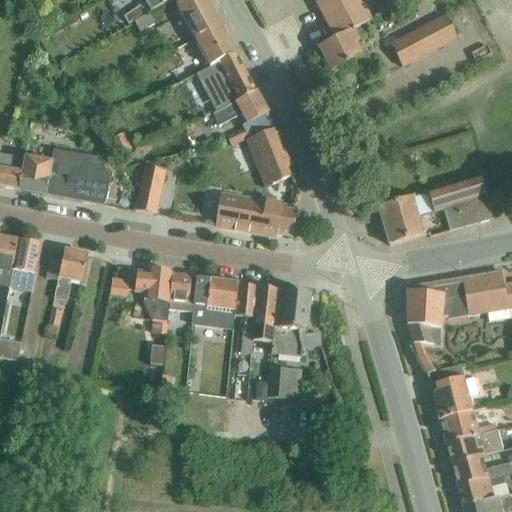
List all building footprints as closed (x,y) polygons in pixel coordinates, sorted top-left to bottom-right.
[(128,25),(162,6),(171,0),(144,0),(140,3),(141,6),(123,18),(128,25)] [(184,24),(210,10),(204,0),(186,0),(174,6),(184,24)] [(324,0),(320,2),(315,5),(334,40),(364,26),(372,22),(360,0),(324,0)] [(219,27),(210,10),(184,24),(193,41),(219,27)] [(139,33),(153,25),(147,15),(133,23),(139,33)] [(74,16),(34,38),(38,46),(79,24),(74,16)] [(444,18),(433,24),(435,28),(392,51),(401,68),(455,40),(444,18)] [(334,40),(317,49),(330,74),(361,58),(354,46),(358,44),(356,40),(368,34),(364,26),(334,40)] [(219,27),(193,41),(209,69),(234,55),(219,27)] [(205,71),(196,76),(215,114),(219,113),(238,102),(255,93),(234,55),(209,69),(205,71)] [(256,96),(255,93),(238,102),(219,113),(215,114),(212,116),(217,125),(239,113),(246,125),(241,128),(247,141),(274,130),(266,115),(267,115),(259,101),(260,101),(257,96),(256,96)] [(292,172),(274,130),(247,141),(245,142),(252,158),(259,156),(263,165),(272,186),(294,177),(292,172)] [(123,135),(110,142),(117,156),(130,150),(123,135)] [(23,160),(17,192),(103,207),(109,180),(97,159),(60,153),(49,151),(47,162),(23,158),(23,160)] [(0,188),(17,192),(23,160),(0,155),(0,188)] [(155,216),(164,173),(144,169),(135,211),(155,216)] [(491,222),(480,180),(393,205),(377,210),(388,248),(423,237),(421,230),(419,220),(434,216),(434,215),(443,212),(449,234),(491,222)] [(505,191),(489,194),(492,207),(507,204),(505,191)] [(220,197),(214,228),(275,239),(276,235),(291,238),(296,215),(285,213),(286,208),(220,197)] [(0,287),(7,289),(17,242),(0,238),(0,287)] [(17,242),(7,289),(32,294),(35,277),(41,247),(17,242)] [(49,259),(45,280),(56,283),(52,301),(66,304),(70,287),(66,287),(67,282),(81,285),(87,257),(63,252),(60,262),(49,259)] [(136,275),(133,294),(146,295),(146,301),(155,323),(159,323),(157,335),(165,336),(168,311),(168,307),(171,276),(149,271),(148,276),(136,275)] [(443,298),(406,294),(407,327),(410,339),(412,345),(439,348),(441,322),(487,315),(489,323),(511,319),(511,286),(504,288),(501,275),(445,283),(443,298)] [(168,307),(168,311),(191,314),(192,307),(195,281),(190,280),(190,278),(171,276),(168,307)] [(111,278),(109,296),(125,297),(127,280),(111,278)] [(191,314),(190,326),(232,332),(234,318),(234,313),(237,286),(195,280),(195,281),(192,307),(191,314)] [(237,286),(234,313),(234,318),(246,319),(244,336),(242,336),(240,355),(250,357),(254,321),(257,290),(237,286)] [(254,321),(251,343),(271,345),(272,323),(277,292),(257,290),(254,321)] [(271,345),(270,356),(300,359),(301,351),(320,347),(318,335),(306,337),(306,334),(310,296),(277,292),(272,323),(271,345)] [(50,312),(47,328),(56,330),(60,314),(50,312)] [(0,341),(0,360),(16,364),(20,345),(0,341)] [(150,348),(149,367),(161,367),(162,348),(150,348)] [(461,368),(427,376),(440,421),(473,413),(469,397),(478,395),(474,380),(465,383),(461,368)] [(269,370),(269,372),(268,384),(268,400),(286,401),(288,372),(269,370)] [(162,378),(161,389),(170,390),(171,379),(162,378)] [(255,384),(254,401),(268,402),(268,400),(268,384),(255,384)] [(473,413),(440,421),(446,446),(480,438),(496,433),(497,433),(496,427),(478,432),(473,413)] [(480,438),(446,446),(452,466),(482,459),(502,453),(496,433),(480,438)] [(482,459),(452,466),(458,489),(488,481),(502,477),(511,474),(511,473),(510,466),(486,472),(482,459)] [(488,481),(458,489),(463,509),(494,502),(508,498),(505,486),(502,477),(488,481)] [(494,502),(463,509),(464,511),(511,511),(511,496),(510,497),(508,498),(494,502)]
